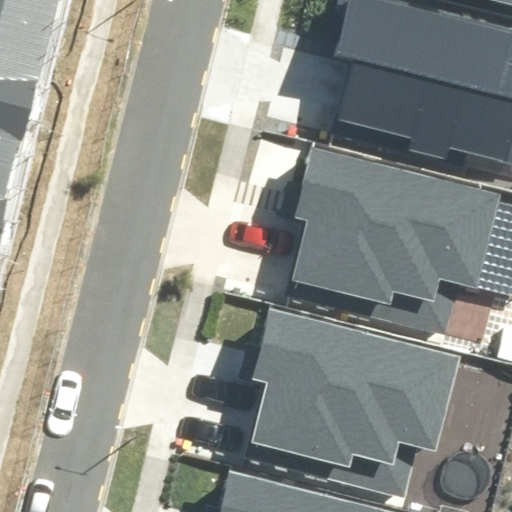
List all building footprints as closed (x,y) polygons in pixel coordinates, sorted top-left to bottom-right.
[(0,0),(0,231),(58,0),(0,0)] [(451,150),(511,164),(511,32),(377,0),(349,0),(336,55),(355,60),(340,120),(413,137),(410,152),(448,161),(451,150)] [(287,295),(442,333),(454,283),(479,289),(501,198),(311,152),(295,218),(306,220),(287,295)] [(248,455),(401,495),(414,446),(435,452),(459,359),(273,311),(255,379),(267,382),(248,455)] [(401,511),(218,468),(207,511),(401,511)]
